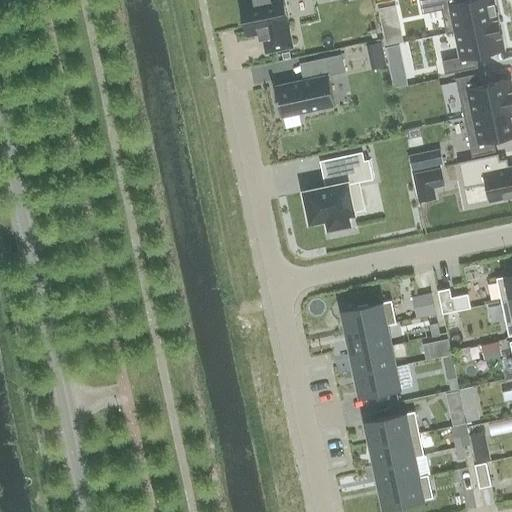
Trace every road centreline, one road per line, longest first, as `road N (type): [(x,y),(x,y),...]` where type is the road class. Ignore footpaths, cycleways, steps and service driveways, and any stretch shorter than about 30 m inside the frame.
road 1 (tertiary): [(0,120),(83,511)]
road 2 (residential): [(511,238),(277,286)]
road 3 (residential): [(277,286),(323,511)]
road 4 (residential): [(233,89),(277,286)]
